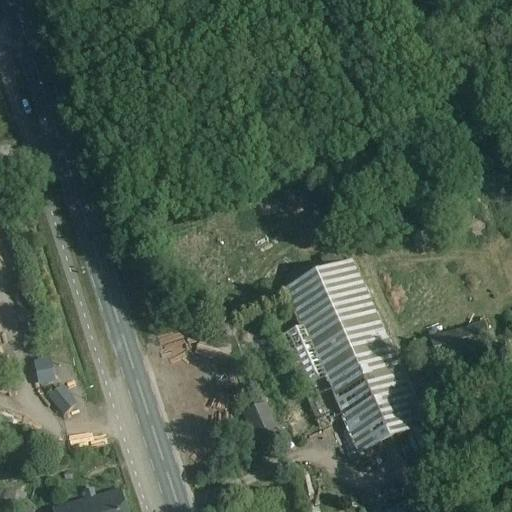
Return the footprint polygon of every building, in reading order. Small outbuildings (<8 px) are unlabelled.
[(423,234),(411,237),(415,251),(427,247),(423,234)] [(318,430),(340,419),(358,459),(427,427),(352,262),(344,266),(338,253),(281,279),(287,291),(283,293),(300,332),(278,342),(318,430)] [(426,339),(437,368),(495,351),(484,323),(426,339)] [(224,385),(215,388),(222,406),(230,403),(224,385)] [(243,416),(260,456),(280,448),(263,407),(243,416)] [(206,418),(211,431),(229,424),(224,411),(206,418)] [(229,427),(215,434),(220,445),(234,439),(229,427)] [(5,492),(2,505),(23,510),(26,497),(5,492)] [(127,511),(122,494),(57,511),(127,511)] [(283,511),(278,495),(263,500),(267,511),(283,511)]
